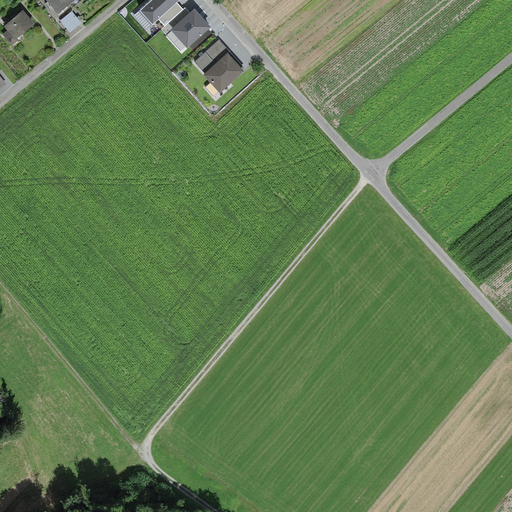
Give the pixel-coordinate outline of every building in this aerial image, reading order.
[(47,0),(59,13),(69,5),(71,8),(81,0),(47,0)] [(180,0),(150,0),(139,11),(153,25),(159,19),(177,3),(180,0)] [(177,3),(159,19),(165,26),(183,9),(177,3)] [(171,30),(190,13),(185,7),(183,9),(165,26),(162,29),(167,35),(172,30),(171,30)] [(211,27),(195,9),(190,13),(171,30),(172,30),(187,48),(211,27)] [(23,10),(4,26),(7,30),(3,34),(12,44),(19,38),(17,37),(34,23),(23,10)] [(72,11),(61,20),(70,32),(81,22),(72,11)] [(228,52),(242,67),(243,66),(219,40),(196,62),(205,72),(228,52)] [(205,72),(203,75),(220,94),(245,71),(242,67),(228,52),(205,72)]
